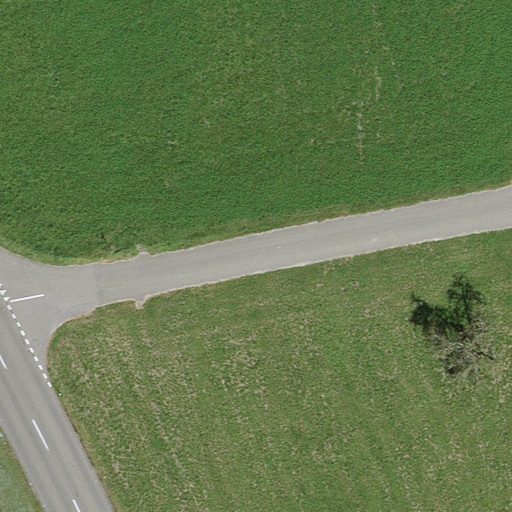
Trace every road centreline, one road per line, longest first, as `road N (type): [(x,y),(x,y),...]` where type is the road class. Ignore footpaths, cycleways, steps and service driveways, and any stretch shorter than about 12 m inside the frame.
road 1 (residential): [(0,302),(511,203)]
road 2 (tertiary): [(0,357),(77,511)]
